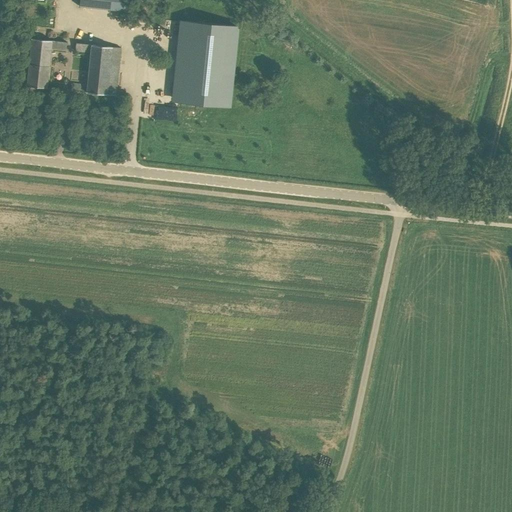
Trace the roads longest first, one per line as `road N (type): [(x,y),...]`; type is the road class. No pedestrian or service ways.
road 1 (tertiary): [(405,201),(0,157)]
road 2 (unclassified): [(324,511),(348,457),(405,201)]
road 3 (track): [(482,209),(511,67)]
